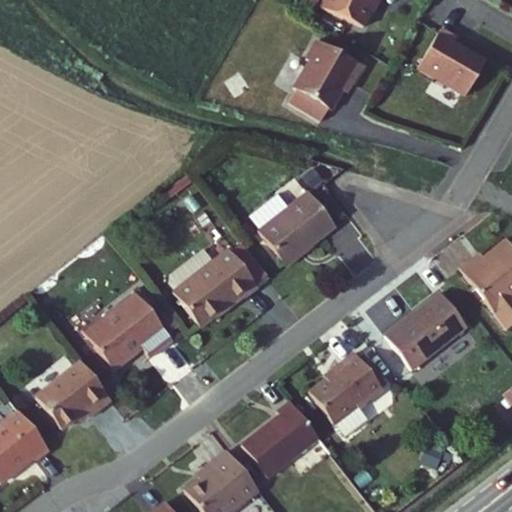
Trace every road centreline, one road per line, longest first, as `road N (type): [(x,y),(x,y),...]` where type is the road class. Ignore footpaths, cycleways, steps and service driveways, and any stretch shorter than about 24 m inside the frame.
road 1 (residential): [(43,511),(132,467),(431,235),(470,187)]
road 2 (track): [(23,0),(61,41),(217,116),(356,152),(416,247)]
